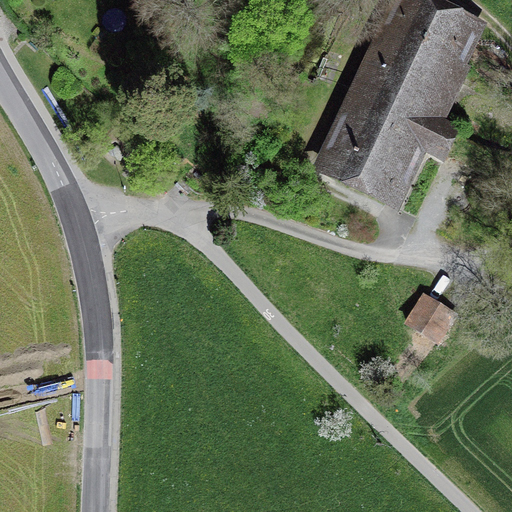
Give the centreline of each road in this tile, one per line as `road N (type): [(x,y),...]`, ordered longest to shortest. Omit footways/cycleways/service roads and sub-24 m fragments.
road 1 (residential): [(75,217),(125,210),(181,217),(398,442)]
road 2 (track): [(511,250),(451,266),(385,263),(230,217),(181,217)]
road 3 (tertiary): [(75,217),(99,342),(94,511)]
road 4 (tertiary): [(0,76),(75,217)]
